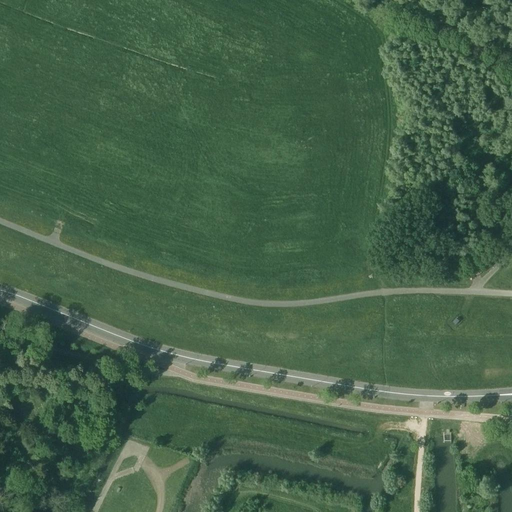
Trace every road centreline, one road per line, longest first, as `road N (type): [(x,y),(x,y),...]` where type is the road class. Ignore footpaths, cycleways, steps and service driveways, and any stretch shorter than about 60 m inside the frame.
road 1 (tertiary): [(511,394),(386,392),(182,357),(0,290)]
road 2 (track): [(511,58),(378,0)]
